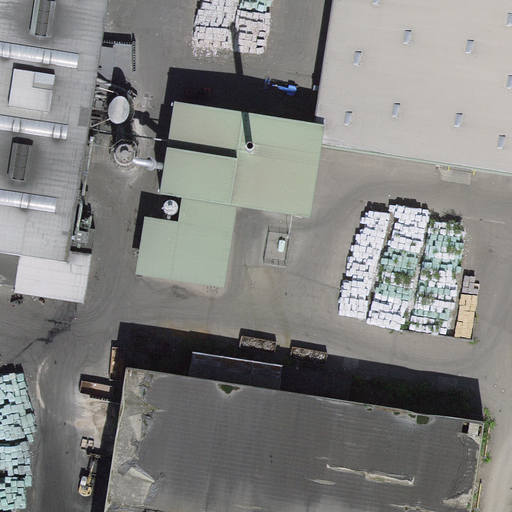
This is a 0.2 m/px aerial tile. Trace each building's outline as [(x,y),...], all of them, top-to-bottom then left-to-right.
[(108,0),(0,0),(0,282),(15,285),(19,256),(66,263),(61,298),(86,302),(97,229),(73,226),(77,203),(87,205),(89,192),(80,191),(108,0)] [(511,0),(334,0),(315,124),(311,146),(511,177),(511,0)] [(311,146),(315,124),(177,103),(163,196),(183,199),(236,207),(300,217),(311,146)] [(236,207),(183,199),(180,224),(232,232),(236,207)] [(180,224),(154,220),(146,273),(224,285),(232,232),(180,224)] [(19,256),(15,285),(14,291),(61,298),(66,263),(19,256)] [(192,378),(127,368),(104,511),(472,511),(486,425),(348,403),(352,375),(196,351),(192,378)]
